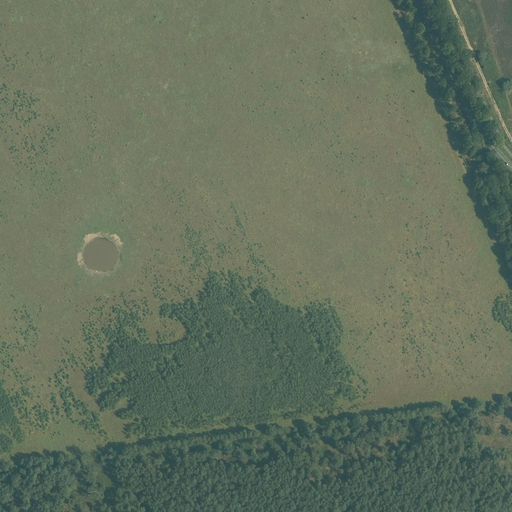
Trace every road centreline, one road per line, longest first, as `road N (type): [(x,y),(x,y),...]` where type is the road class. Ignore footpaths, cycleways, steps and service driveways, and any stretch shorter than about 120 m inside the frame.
road 1 (primary): [(511,168),(465,107),(417,0)]
road 2 (track): [(511,141),(449,0)]
